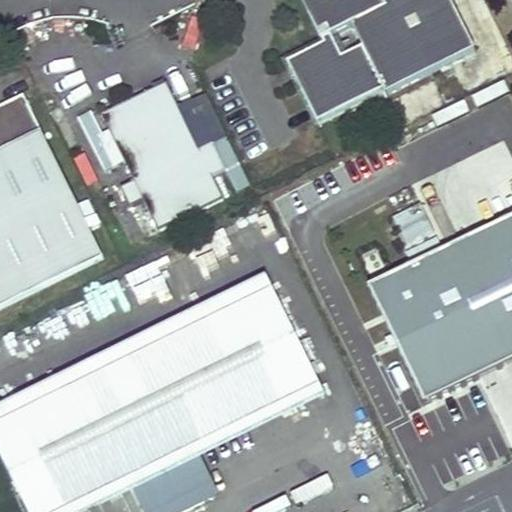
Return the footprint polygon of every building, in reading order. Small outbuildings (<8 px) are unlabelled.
[(302,0),(323,43),(338,36),(354,28),(365,50),(349,58),(298,83),(319,126),(386,93),(388,97),(477,54),(450,0),(302,0)] [(182,47),(193,51),(203,24),(191,20),(182,47)] [(338,36),(323,43),(326,48),(290,66),(298,83),(349,58),(338,36)] [(226,141),(206,100),(179,114),(167,89),(102,122),(110,137),(103,140),(92,118),(81,124),(107,175),(125,166),(135,188),(122,194),(131,214),(145,207),(160,237),(225,205),(213,181),(226,174),(213,147),(226,141)] [(0,310),(103,261),(25,99),(0,110),(0,310)] [(251,190),(226,141),(213,147),(226,174),(237,197),(251,190)] [(511,225),(442,252),(435,235),(400,249),(410,274),(374,287),(418,403),(511,367),(511,225)] [(379,245),(361,252),(372,285),(391,279),(379,245)] [(273,292),(267,278),(19,397),(25,411),(273,292)] [(320,388),(273,292),(25,411),(72,507),(129,480),(136,494),(144,511),(190,511),(204,505),(200,497),(203,487),(212,483),(201,462),(195,449),(320,388)] [(327,402),(320,388),(195,449),(201,462),(327,402)] [(0,423),(25,411),(19,397),(0,406),(0,423)] [(61,511),(72,507),(25,411),(0,423),(0,458),(25,511),(61,511)] [(72,507),(74,511),(97,511),(136,494),(129,480),(72,507)] [(200,497),(204,505),(219,498),(212,483),(203,487),(200,497)]
